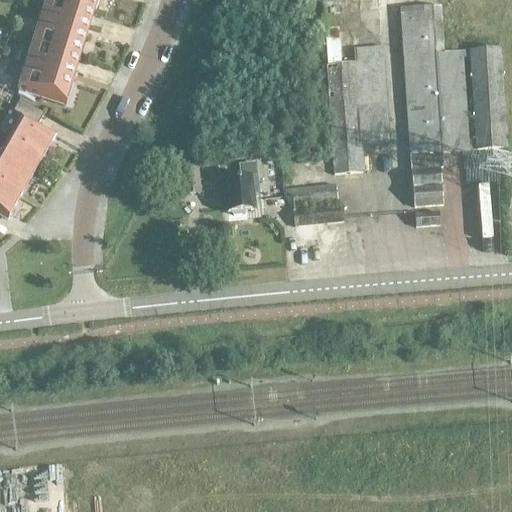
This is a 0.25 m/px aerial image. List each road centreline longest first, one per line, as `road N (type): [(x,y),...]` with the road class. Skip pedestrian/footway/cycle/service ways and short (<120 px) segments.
road 1 (unclassified): [(85,316),(511,276)]
road 2 (residential): [(85,316),(87,210),(171,0)]
